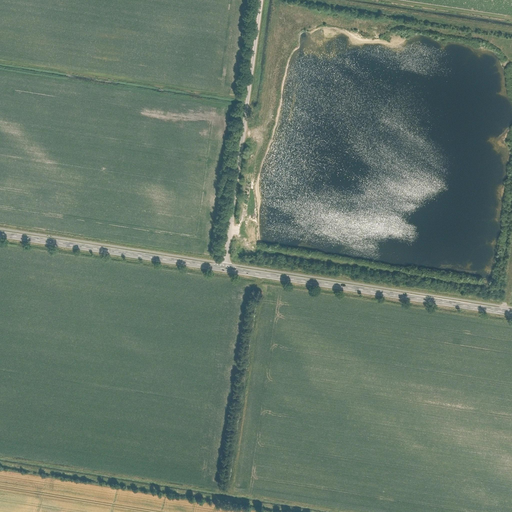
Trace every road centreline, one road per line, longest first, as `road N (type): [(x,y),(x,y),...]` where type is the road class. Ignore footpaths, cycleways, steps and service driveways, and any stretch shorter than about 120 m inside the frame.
road 1 (tertiary): [(225,269),(511,313)]
road 2 (unclassified): [(225,269),(261,0)]
road 3 (tertiary): [(0,234),(225,269)]
